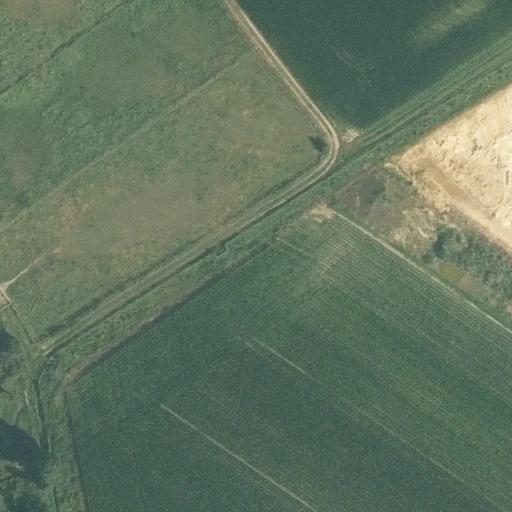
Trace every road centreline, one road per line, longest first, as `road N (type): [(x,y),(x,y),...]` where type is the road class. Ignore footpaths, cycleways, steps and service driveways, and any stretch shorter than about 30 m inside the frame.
road 1 (track): [(72,511),(56,366),(511,72)]
road 2 (track): [(229,0),(360,169)]
